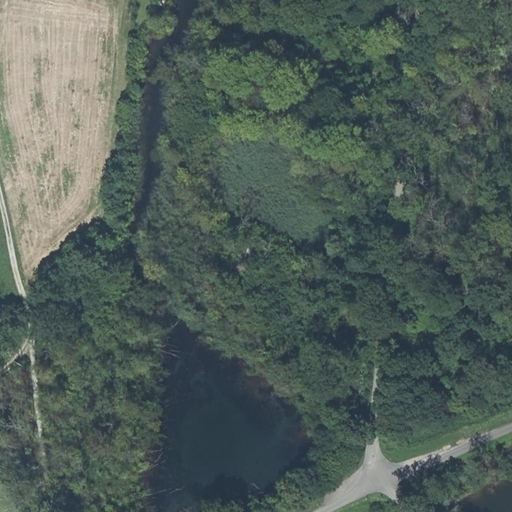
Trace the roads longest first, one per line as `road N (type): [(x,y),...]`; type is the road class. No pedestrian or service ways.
road 1 (track): [(424,0),(398,172),(374,433),(381,480)]
road 2 (track): [(0,200),(28,315),(48,511)]
road 3 (track): [(381,480),(511,427)]
